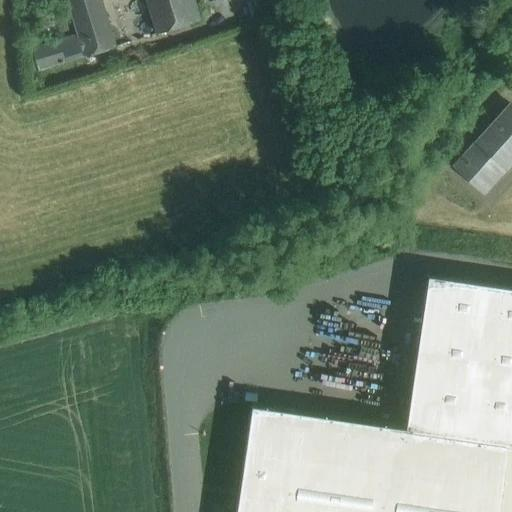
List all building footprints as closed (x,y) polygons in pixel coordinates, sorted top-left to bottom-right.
[(116,46),(101,0),(68,0),(78,34),(84,54),(85,56),(116,46)] [(194,0),(147,0),(158,33),(201,19),(194,0)] [(78,34),(33,49),(39,70),(40,70),(40,68),(84,54),(78,34)] [(511,104),(456,167),(483,191),(511,159),(511,104)] [(511,285),(430,274),(407,429),(504,443),(511,444),(511,285)] [(494,511),(504,443),(407,429),(252,407),(236,511),(494,511)] [(511,511),(511,444),(504,443),(494,511),(511,511)]
